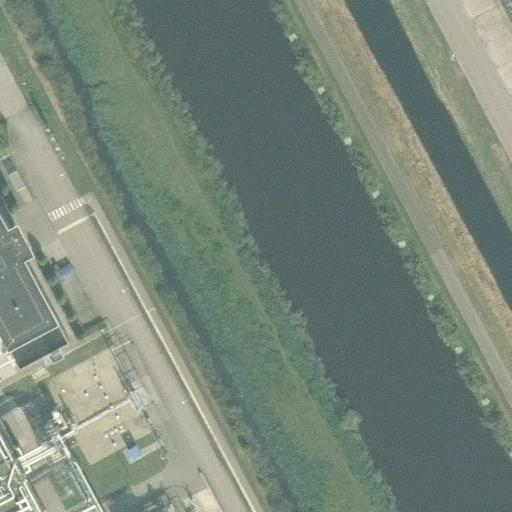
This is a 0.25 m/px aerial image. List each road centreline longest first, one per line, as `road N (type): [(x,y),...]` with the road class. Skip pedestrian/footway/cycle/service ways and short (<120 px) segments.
road 1 (unclassified): [(511,396),(301,0)]
road 2 (unclassified): [(511,134),(440,0)]
